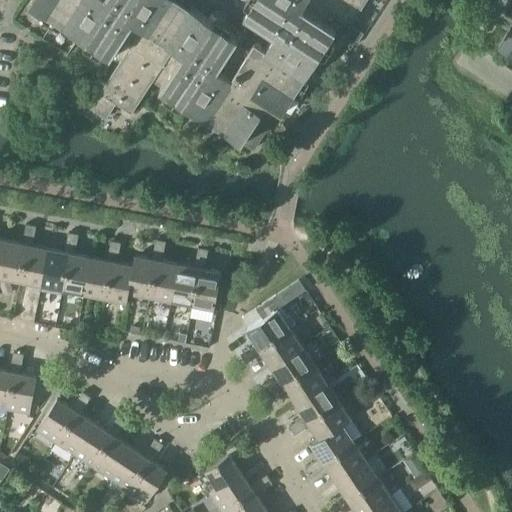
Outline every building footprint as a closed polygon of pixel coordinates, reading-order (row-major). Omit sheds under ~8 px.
[(239,37),(191,6),(182,0),(30,0),(29,2),(112,56),(113,54),(121,60),(106,83),(99,78),(83,102),(107,117),(117,102),(132,112),(153,80),(162,86),(160,88),(254,148),(274,117),(263,110),(268,101),(283,111),(337,29),(326,21),(331,13),(350,25),(367,0),(254,0),(245,14),(276,34),(267,48),(256,40),(249,51),(236,42),(239,37)] [(511,27),(498,46),(511,54),(511,27)] [(354,28),(348,38),(352,40),(358,44),(365,35),(354,28)] [(53,81),(60,71),(47,63),(41,73),(53,81)] [(71,78),(61,72),(55,82),(65,88),(71,78)] [(25,232),(35,234),(37,225),(27,223),(25,232)] [(67,241),(77,243),(79,233),(69,231),(67,241)] [(35,234),(25,232),(23,242),(28,243),(21,279),(42,283),(49,247),(33,244),(35,234)] [(154,248),(164,250),(166,240),(156,238),(154,248)] [(6,239),(0,270),(0,274),(21,279),(28,243),(23,242),(6,239)] [(110,249),(120,251),(121,242),(111,240),(110,249)] [(77,243),(67,241),(65,250),(71,251),(64,287),(85,292),(92,255),(75,252),(77,243)] [(49,247),(42,283),(64,287),(71,251),(65,250),(49,247)] [(197,256),(207,258),(209,249),(199,247),(197,256)] [(164,250),(154,248),(153,257),(158,258),(151,294),(172,299),(180,262),(163,259),(164,250)] [(120,251),(110,249),(108,259),(113,260),(106,296),(128,300),(130,290),(129,290),(134,264),(118,260),(120,251)] [(129,290),(130,290),(151,294),(158,258),(153,257),(136,254),(134,264),(129,290)] [(92,255),(85,292),(106,296),(113,260),(108,259),(92,255)] [(207,258),(197,256),(195,266),(201,267),(194,303),(215,307),(222,271),(205,268),(207,258)] [(180,262),(172,299),(194,303),(201,267),(195,266),(180,262)] [(300,278),(276,294),(283,304),(307,288),(300,278)] [(249,348),(255,356),(263,351),(260,346),(290,326),(278,308),(247,328),(257,343),(249,348)] [(272,364),(302,344),(290,326),(260,346),(263,351),(272,364)] [(179,340),(179,341),(185,342),(187,332),(181,331),(179,340)] [(273,384),(279,392),(287,387),(284,383),(315,362),(302,344),(272,364),(281,378),(273,384)] [(255,356),(249,348),(241,353),(247,362),(255,356)] [(12,360),(22,362),(24,353),(14,351),(12,360)] [(22,362),(12,360),(10,370),(16,371),(9,407),(31,411),(38,375),(20,372),(22,362)] [(296,401),(327,380),(315,362),(284,383),(287,387),(296,401)] [(0,367),(0,405),(9,407),(16,371),(10,370),(0,367)] [(297,420),(303,428),(311,423),(309,419),(339,399),(327,380),(296,401),(305,414),(297,420)] [(279,392),(273,384),(265,389),(271,398),(279,392)] [(83,390),(78,399),(86,404),(91,396),(83,390)] [(38,428),(56,440),(76,409),(72,407),(58,397),(38,428)] [(74,452),(94,421),(81,412),(86,404),(78,399),(72,407),(76,409),(56,440),(74,452)] [(351,417),(339,399),(309,419),(311,423),(320,436),(321,437),(343,422),(351,417)] [(380,399),(373,403),(381,416),(389,410),(380,399)] [(119,414),(114,422),(122,428),(128,420),(119,414)] [(303,428),(297,420),(289,425),(295,433),(303,428)] [(94,421),(74,452),(93,464),(113,433),(108,430),(94,421)] [(111,476),(131,445),(117,436),(122,428),(114,422),(108,430),(113,433),(93,464),(111,476)] [(355,440),(343,422),(321,437),(320,436),(312,442),(322,456),(314,461),(315,464),(319,470),(327,465),(325,461),(355,440)] [(150,446),(159,451),(164,443),(155,438),(150,446)] [(337,479),(367,458),(355,440),(325,461),(327,465),(337,479)] [(211,491),(241,470),(233,457),(241,452),(235,443),(226,449),(228,453),(199,473),(211,491)] [(131,445),(111,476),(129,488),(149,457),(145,454),(131,445)] [(159,451),(150,446),(145,454),(149,457),(129,488),(148,500),(168,469),(153,459),(159,451)] [(415,451),(404,459),(411,469),(422,461),(415,451)] [(367,458),(337,479),(346,492),(338,497),(343,506),(351,501),(349,497),(379,476),(367,458)] [(319,470),(315,464),(314,461),(306,467),(311,475),(319,470)] [(428,469),(419,475),(425,484),(434,478),(428,469)] [(241,470),(211,491),(223,509),(253,488),(251,485),(241,470)] [(259,479),(265,488),(273,482),(267,474),(259,479)] [(358,511),(365,511),(391,494),(379,476),(349,497),(351,501),(358,511)] [(223,509),(225,511),(256,511),(265,506),(273,501),(265,488),(259,479),(251,485),(253,488),(223,509)] [(29,480),(22,489),(29,494),(36,484),(29,480)] [(403,511),(391,494),(365,511),(403,511)] [(343,506),(338,497),(330,503),(335,511),(343,506)]
